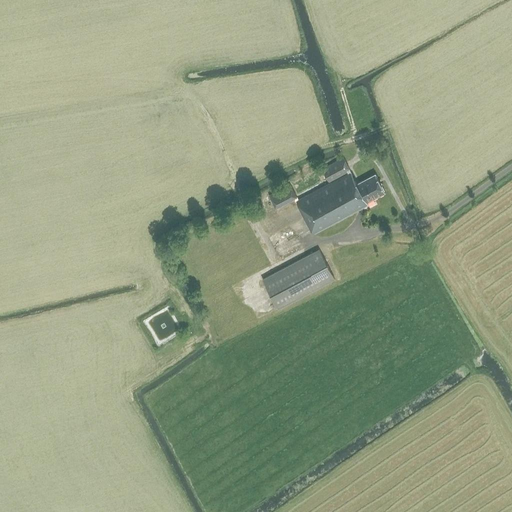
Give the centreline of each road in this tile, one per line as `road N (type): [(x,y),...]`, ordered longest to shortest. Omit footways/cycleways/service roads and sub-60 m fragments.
road 1 (track): [(0,128),(175,94),(208,117),(241,189),(356,138),(337,79)]
road 2 (track): [(131,405),(128,387),(212,330)]
